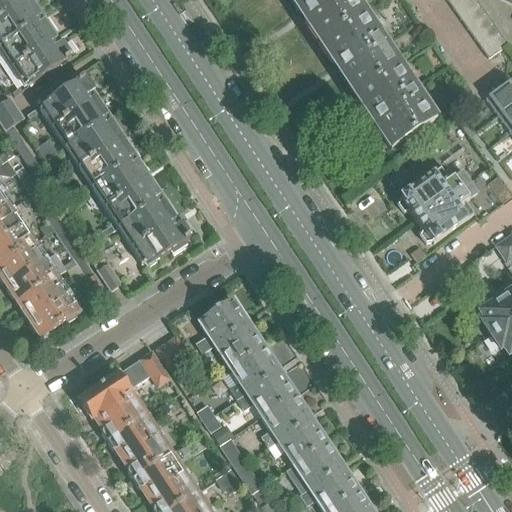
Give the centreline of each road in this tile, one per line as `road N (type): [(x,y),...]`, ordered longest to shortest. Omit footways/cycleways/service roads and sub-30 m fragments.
road 1 (secondary): [(449,450),(152,0)]
road 2 (secondary): [(265,235),(447,511)]
road 3 (residential): [(25,394),(265,235)]
road 4 (secondary): [(109,0),(265,235)]
road 5 (residential): [(100,511),(25,394)]
